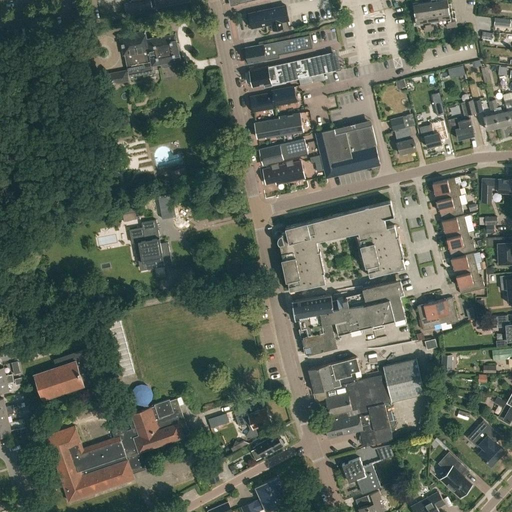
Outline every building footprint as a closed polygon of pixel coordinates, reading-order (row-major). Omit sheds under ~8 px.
[(124,4),(126,13),(152,8),(150,0),(148,0),(129,4),(128,3),(124,4)] [(423,27),(424,32),(434,30),(433,25),(431,26),(431,23),(447,20),(447,23),(445,24),(446,29),(457,27),(454,11),(451,11),(450,3),(447,4),(446,0),(442,0),(412,5),(416,26),(425,24),(425,27),(423,27)] [(252,28),(272,23),(274,30),(282,28),(281,21),(289,19),(286,5),(248,13),(252,28)] [(145,66),(145,69),(152,68),(151,65),(161,63),(161,66),(164,67),(167,67),(169,65),(169,62),(180,60),(175,34),(146,39),(144,31),(119,36),(123,59),(125,58),(127,67),(140,64),(141,67),(145,66)] [(483,31),(482,38),(491,39),(493,32),(483,31)] [(245,48),(244,48),(247,63),(248,63),(258,61),(259,62),(264,61),(264,60),(266,60),(279,57),(279,54),(312,48),(309,35),(263,44),(250,47),(245,48)] [(264,84),(265,86),(286,82),(286,81),(330,71),(335,70),(331,52),(320,55),(277,64),(249,70),(253,86),(264,84)] [(463,65),(456,66),(458,75),(465,74),(463,65)] [(488,74),(486,66),(480,67),(482,76),(488,74)] [(126,70),(106,74),(108,85),(128,81),(126,70)] [(303,85),(304,91),(316,89),(315,83),(303,85)] [(272,90),(271,90),(272,92),(273,99),(275,105),(296,102),(297,102),(296,101),(294,86),(293,86),(272,90)] [(250,96),(250,99),(253,112),(274,108),(275,108),(275,105),(273,99),(272,92),(254,96),(250,96)] [(510,124),(511,123),(511,95),(510,92),(502,95),(507,111),(510,124)] [(473,102),(473,99),(466,101),(469,113),(476,111),(473,102)] [(494,109),(495,114),(498,127),(510,124),(507,111),(501,112),(500,107),(497,108),(495,99),(492,100),(494,109)] [(442,101),(434,103),(435,110),(437,109),(438,115),(445,113),(442,101)] [(300,113),(279,116),(280,119),(280,118),(283,134),(303,131),(300,113)] [(486,129),(498,127),(495,114),(483,117),(486,129)] [(397,142),(400,154),(416,150),(413,138),(412,139),(406,116),(391,120),(394,131),(395,130),(398,142),(397,142)] [(458,138),(474,134),(470,117),(457,120),(456,117),(447,119),(450,129),(455,128),(458,138)] [(255,123),(257,138),(258,137),(266,136),(266,138),(283,135),(283,134),(280,118),(280,119),(255,123)] [(423,136),(425,136),(428,146),(442,143),(439,132),(444,130),(442,121),(432,123),(432,124),(421,127),(423,136)] [(372,124),(346,131),(335,133),(334,128),(316,132),(327,177),(381,164),(376,145),(377,145),(372,124)] [(260,149),(263,164),(308,154),(305,139),(260,149)] [(319,155),(310,157),(311,163),(315,162),(317,172),(323,170),(319,155)] [(272,168),(263,169),(267,184),(279,181),(279,184),(305,178),(302,161),(293,163),(293,160),(286,161),(286,164),(279,166),(278,163),(271,165),(272,168)] [(185,166),(170,171),(174,187),(190,183),(185,166)] [(459,195),(462,195),(459,183),(456,184),(455,177),(433,183),(436,194),(435,194),(437,201),(459,195)] [(491,202),(491,187),(498,187),(497,191),(511,191),(511,179),(498,179),(482,178),(481,201),(491,202)] [(158,196),(160,208),(174,206),(172,193),(158,196)] [(440,211),(442,219),(464,213),(459,195),(437,201),(440,211)] [(275,232),(276,232),(278,238),(277,238),(277,240),(277,241),(278,242),(278,243),(279,244),(279,245),(282,259),(281,259),(286,281),(287,281),(289,291),(326,284),(323,273),(324,273),(320,251),(319,251),(316,241),(358,232),(358,234),(361,244),(360,245),(366,266),(367,266),(370,277),(405,267),(403,257),(404,257),(398,235),(397,235),(394,225),(387,227),(384,218),(394,215),(391,200),(285,227),(286,232),(282,234),(281,231),(275,232)] [(467,203),(470,211),(477,209),(475,201),(467,203)] [(134,206),(122,209),(124,220),(137,218),(134,206)] [(447,238),(469,233),(464,215),(442,220),(445,231),(447,238)] [(484,217),(484,225),(485,225),(486,233),(494,233),(494,224),(497,224),(496,216),(484,217)] [(138,241),(144,269),(172,264),(168,243),(160,244),(156,220),(142,223),(143,227),(130,230),(132,243),(138,241)] [(449,249),(451,256),(476,250),(473,238),(470,239),(469,233),(447,238),(447,239),(450,249),(449,249)] [(511,261),(511,241),(504,242),(504,236),(487,237),(487,246),(498,245),(499,262),(511,261)] [(456,276),(478,270),(474,253),(452,258),(455,269),(454,269),(456,276)] [(459,286),(461,294),(485,288),(482,276),(480,276),(478,270),(456,276),(457,276),(459,286)] [(305,344),(307,354),(338,347),(334,335),(406,316),(400,296),(407,294),(402,278),(362,288),(364,294),(347,299),(347,298),(343,299),(343,296),(337,298),(338,301),(332,302),(331,295),(293,301),(292,301),(295,319),(298,319),(299,321),(298,322),(299,326),(300,327),(303,338),(303,340),(304,344),(305,344)] [(435,302),(441,324),(447,322),(447,324),(459,321),(453,297),(446,299),(435,302)] [(441,324),(435,302),(425,304),(417,306),(423,330),(435,327),(435,325),(441,324)] [(475,318),(473,308),(466,309),(469,319),(475,318)] [(496,316),(496,318),(475,320),(476,329),(483,328),(483,330),(497,329),(497,328),(504,327),(503,320),(508,319),(507,315),(496,316)] [(109,319),(124,376),(136,373),(121,316),(109,319)] [(424,339),(422,332),(416,333),(418,341),(424,339)] [(54,360),(57,367),(33,375),(42,399),(84,384),(102,378),(91,347),(54,360)] [(511,347),(495,349),(496,359),(500,358),(500,360),(509,359),(509,356),(511,355),(511,347)] [(356,357),(311,369),(309,370),(315,392),(327,389),(355,381),(352,372),(355,372),(360,370),(356,357)] [(385,403),(385,402),(425,392),(417,357),(384,366),(385,373),(357,380),(355,381),(327,389),(329,398),(327,399),(331,415),(332,415),(385,403)] [(0,368),(0,380),(13,378),(12,374),(5,375),(3,367),(0,368)] [(0,380),(0,393),(9,391),(7,383),(14,382),(13,378),(0,380)] [(133,427),(132,429),(126,431),(124,426),(112,430),(115,438),(83,448),(76,426),(47,436),(53,454),(69,501),(134,479),(132,473),(145,469),(139,452),(183,436),(183,435),(189,433),(181,411),(177,398),(176,398),(177,398),(170,401),(169,399),(152,405),(152,407),(151,407),(149,408),(147,402),(150,398),(151,394),(150,389),(146,386),(141,385),(140,386),(137,387),(134,391),(133,395),(135,399),(138,402),(143,403),(143,404),(145,409),(127,415),(131,426),(133,427)] [(442,398),(449,400),(451,393),(444,390),(442,398)] [(510,423),(511,421),(511,420),(511,403),(498,395),(495,401),(505,407),(499,416),(510,423)] [(0,399),(0,412),(13,409),(12,405),(5,407),(4,399),(0,399)] [(361,430),(365,446),(394,439),(385,403),(332,415),(327,422),(326,422),(329,437),(361,430)] [(447,405),(447,413),(455,413),(455,405),(447,405)] [(247,422),(249,429),(246,435),(250,437),(257,435),(255,428),(271,423),(266,408),(248,414),(247,412),(235,416),(238,425),(247,422)] [(0,412),(0,424),(9,423),(7,415),(14,413),(13,409),(0,412)] [(479,453),(491,464),(504,450),(496,442),(501,436),(484,420),(468,437),(476,444),(478,442),(484,448),(479,453)] [(0,424),(0,437),(18,433),(17,429),(10,430),(9,423),(0,424)] [(279,439),(276,434),(255,445),(262,457),(282,445),(284,444),(280,438),(279,439)] [(382,460),(396,454),(392,444),(377,447),(382,460)] [(441,479),(460,497),(463,493),(465,494),(470,489),(469,487),(472,484),(461,474),(467,468),(449,451),(438,463),(447,472),(441,479)] [(363,466),(360,457),(342,464),(349,481),(356,479),(362,494),(381,486),(372,462),(363,466)] [(206,468),(210,483),(220,481),(215,465),(206,468)] [(255,501),(255,500),(242,506),(244,511),(259,511),(259,509),(265,506),(267,510),(268,511),(277,511),(278,511),(279,509),(279,505),(289,501),(279,477),(256,486),(261,498),(255,501)] [(410,506),(414,511),(439,511),(437,507),(445,503),(438,490),(410,506)] [(383,511),(381,506),(384,505),(378,491),(368,495),(371,503),(359,508),(360,511),(383,511)] [(208,511),(232,511),(228,502),(208,511)]
